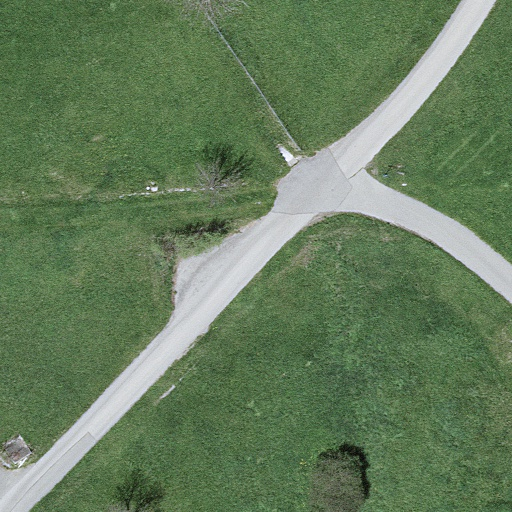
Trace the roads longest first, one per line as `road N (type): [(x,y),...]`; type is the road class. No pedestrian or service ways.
road 1 (unclassified): [(17,511),(321,185)]
road 2 (unclassified): [(321,185),(466,36),(485,0)]
road 3 (unclassified): [(321,185),(389,207),(457,246),(511,292)]
